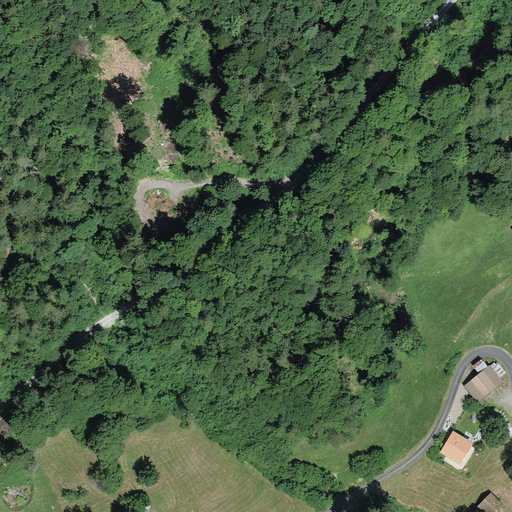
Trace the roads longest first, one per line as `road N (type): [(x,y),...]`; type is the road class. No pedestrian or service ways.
road 1 (unclassified): [(454,0),(291,188),(226,227),(174,280),(61,356),(0,410)]
road 2 (unclassified): [(511,374),(498,354),(474,353),(436,433),(409,463),(327,511)]
